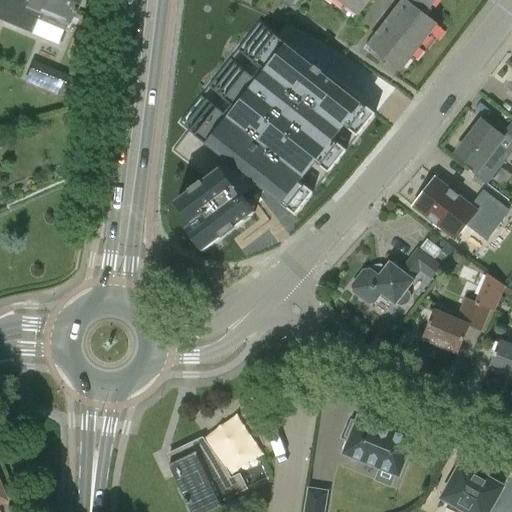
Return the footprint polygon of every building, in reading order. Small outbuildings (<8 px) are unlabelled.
[(0,0),(0,21),(19,29),(25,14),(36,19),(63,30),(73,6),(78,8),(80,0),(0,0)] [(276,0),(288,9),(292,4),(296,7),(301,0),(338,0),(358,16),(370,0),(409,0),(371,49),(400,71),(437,24),(425,15),(436,0),(276,0)] [(189,130),(173,150),(208,178),(176,201),(193,224),(187,229),(203,250),(253,213),(245,202),(264,189),(295,214),(375,114),(260,22),(180,122),(189,130)] [(60,96),(68,75),(31,60),(23,81),(60,96)] [(501,138),(482,124),(457,157),(476,172),(501,138)] [(477,211),(434,179),(412,208),(455,241),(469,222),(473,226),(471,229),(485,240),(498,224),(480,209),(477,211)] [(408,291),(407,290),(414,280),(421,270),(432,278),(441,266),(418,250),(402,271),(390,262),(380,276),(371,270),(364,270),(353,285),(354,292),(368,304),(375,302),(382,293),(396,304),(397,303),(398,304),(400,304),(401,304),(403,304),(404,304),(406,303),(407,302),(408,301),(408,299),(409,298),(409,296),(409,294),(408,293),(408,291)] [(490,310),(494,311),(505,286),(488,274),(476,303),(465,299),(455,321),(435,312),(423,339),(457,353),(468,328),(480,333),(490,310)] [(511,346),(499,342),(489,368),(511,377),(511,346)] [(355,423),(351,421),(344,437),(349,439),(343,452),(342,454),(344,455),(396,476),(398,477),(399,475),(398,475),(412,442),(413,440),(411,439),(360,418),(360,417),(357,417),(356,419),(357,419),(355,423)] [(203,438),(169,454),(173,463),(169,465),(170,467),(171,466),(187,499),(185,500),(187,504),(189,503),(193,511),(208,511),(222,505),(222,504),(220,505),(219,503),(248,489),(248,488),(247,488),(240,475),(231,479),(203,438)] [(488,511),(503,488),(461,464),(441,499),(463,511),(488,511)] [(304,511),(322,511),(326,492),(308,490),(304,511)]
